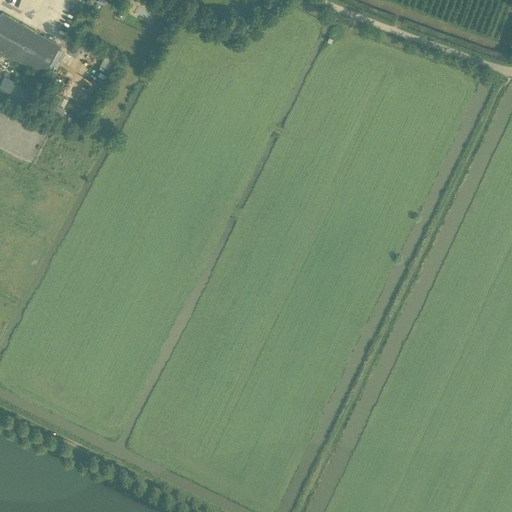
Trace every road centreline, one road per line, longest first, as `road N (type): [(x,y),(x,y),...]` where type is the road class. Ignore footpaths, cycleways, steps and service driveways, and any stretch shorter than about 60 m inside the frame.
road 1 (track): [(0,408),(211,511)]
road 2 (unclassified): [(511,74),(312,0)]
